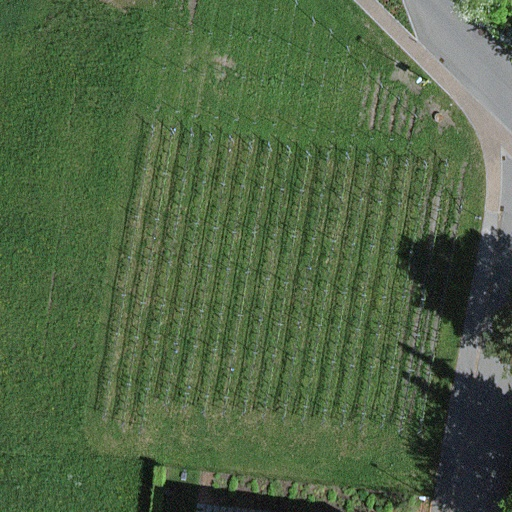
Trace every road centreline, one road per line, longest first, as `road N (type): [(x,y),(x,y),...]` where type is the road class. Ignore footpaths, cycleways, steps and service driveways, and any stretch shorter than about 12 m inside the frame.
road 1 (residential): [(511,321),(479,511)]
road 2 (residential): [(429,0),(511,90)]
